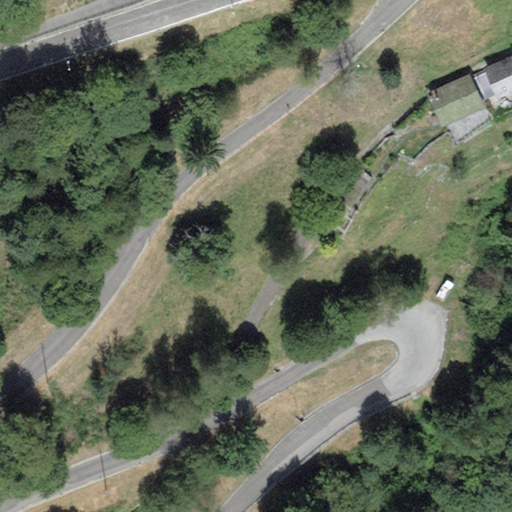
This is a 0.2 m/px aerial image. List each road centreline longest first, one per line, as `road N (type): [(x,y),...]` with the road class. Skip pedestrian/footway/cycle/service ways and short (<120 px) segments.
road 1 (unclassified): [(0,509),(133,454),(389,322),(420,340),(410,375),(305,441),(228,511)]
road 2 (unclassified): [(399,0),(333,65),(198,166),(80,319),(0,402)]
road 3 (unclassified): [(202,0),(0,66)]
